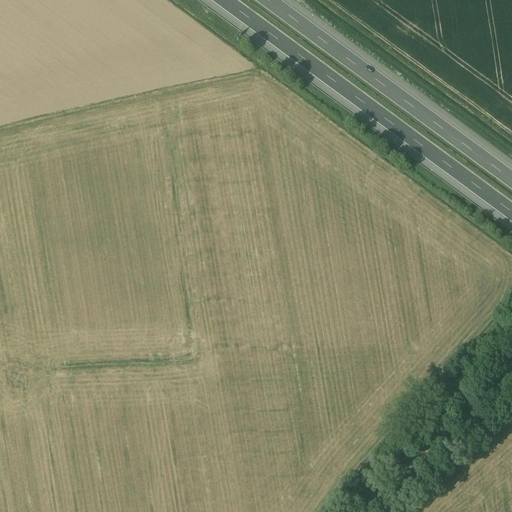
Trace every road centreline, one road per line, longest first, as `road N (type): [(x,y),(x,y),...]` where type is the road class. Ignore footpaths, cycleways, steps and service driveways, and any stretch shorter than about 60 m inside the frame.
road 1 (motorway): [(225,0),(511,210)]
road 2 (motorway): [(511,174),(276,0)]
road 3 (unclassified): [(511,369),(362,511)]
